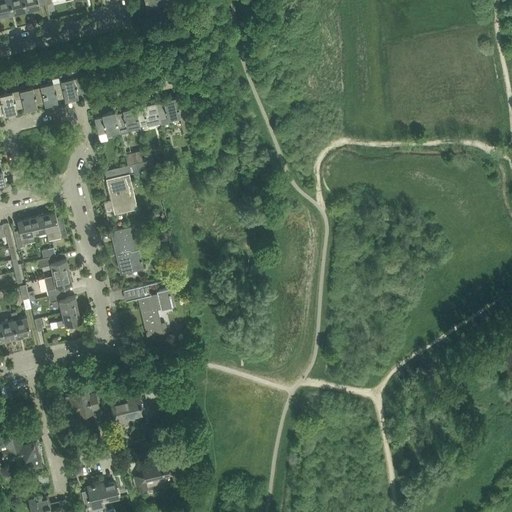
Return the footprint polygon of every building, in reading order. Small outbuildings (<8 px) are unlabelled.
[(0,0),(0,14),(12,12),(9,0),(0,0)] [(23,0),(9,0),(12,12),(25,9),(23,0)] [(39,5),(46,4),(44,0),(23,0),(25,9),(39,6),(39,5)] [(74,76),(61,79),(61,81),(62,81),(66,96),(65,96),(66,99),(75,97),(78,96),(77,93),(78,93),(86,91),(81,71),(82,76),(74,78),(74,76)] [(53,81),(41,84),(41,86),(42,86),(45,101),(45,104),(55,102),(58,101),(57,98),(58,98),(65,96),(66,96),(62,81),(61,81),(59,77),(52,79),(53,81)] [(34,86),(20,89),(21,91),(25,106),(24,106),(25,109),(35,107),(37,106),(37,103),(45,101),(42,86),(41,86),(34,88),(34,86)] [(0,93),(0,104),(2,104),(5,114),(14,112),(17,111),(16,108),(17,108),(24,106),(25,106),(21,91),(13,93),(13,91),(0,94),(0,93)] [(167,100),(156,103),(160,118),(160,120),(161,122),(168,121),(168,118),(181,115),(181,114),(188,112),(184,94),(176,96),(176,95),(167,97),(167,100)] [(147,105),(136,108),(139,123),(147,121),(147,123),(160,120),(160,118),(156,103),(156,100),(146,102),(147,105)] [(127,110),(116,113),(115,113),(119,128),(119,130),(120,133),(128,131),(127,128),(140,125),(139,123),(136,108),(135,105),(126,107),(127,110)] [(99,116),(95,117),(98,133),(106,131),(107,133),(117,130),(119,130),(119,128),(116,116),(115,113),(116,113),(115,110),(106,112),(102,113),(102,116),(99,116)] [(145,149),(126,153),(128,164),(147,159),(145,149)] [(111,198),(104,200),(107,214),(116,212),(117,214),(125,212),(124,210),(135,208),(132,196),(129,196),(124,174),(129,173),(134,171),(137,175),(143,169),(155,166),(153,158),(147,159),(128,164),(127,164),(115,167),(105,169),(107,177),(106,177),(111,198)] [(42,213),(46,230),(49,240),(49,239),(55,237),(56,236),(60,235),(61,237),(67,236),(65,223),(59,225),(56,211),(43,214),(42,213)] [(42,214),(30,217),(34,233),(46,230),(42,213),(41,213),(42,214)] [(34,233),(30,217),(17,220),(20,233),(14,234),(17,247),(23,246),(23,243),(36,240),(34,233)] [(6,235),(9,247),(14,246),(8,222),(2,223),(5,236),(6,235)] [(133,225),(120,228),(111,230),(116,254),(118,254),(123,272),(132,270),(131,268),(143,265),(133,225)] [(54,246),(48,248),(50,256),(52,256),(56,255),(54,246)] [(48,248),(41,249),(43,257),(43,258),(50,256),(48,248)] [(43,257),(39,258),(41,264),(43,264),(44,269),(51,268),(53,275),(69,271),(66,258),(59,260),(53,261),(52,256),(50,256),(43,258),(43,257)] [(47,290),(48,295),(60,292),(59,287),(72,283),(69,271),(53,275),(46,276),(49,289),(47,290)] [(19,285),(22,298),(29,297),(26,283),(19,285)] [(141,310),(147,334),(162,331),(162,332),(166,331),(167,330),(165,324),(163,322),(161,323),(158,308),(173,304),(169,287),(157,290),(157,292),(149,294),(147,283),(124,288),(127,300),(140,297),(143,310),(141,310)] [(60,305),(62,312),(78,308),(75,295),(62,298),(60,292),(48,295),(50,301),(52,301),(53,306),(60,305)] [(29,297),(22,298),(25,308),(31,307),(29,297)] [(57,320),(50,322),(51,328),(58,326),(81,321),(78,308),(62,312),(64,319),(57,320)] [(17,311),(11,312),(13,319),(17,335),(30,332),(30,333),(31,333),(29,323),(27,315),(26,315),(26,316),(18,318),(17,311)] [(34,318),(37,330),(43,329),(40,316),(34,318)] [(13,319),(0,321),(0,324),(3,339),(17,335),(13,319)] [(63,411),(64,415),(79,411),(80,414),(92,411),(91,408),(99,406),(96,391),(88,393),(87,388),(66,393),(67,398),(60,399),(62,409),(61,409),(62,412),(63,411)] [(157,389),(145,392),(146,397),(151,396),(151,397),(159,395),(157,389)] [(111,402),(116,422),(126,420),(125,416),(142,412),(140,405),(142,405),(139,393),(129,395),(130,397),(111,402)] [(20,429),(0,433),(0,453),(2,453),(3,456),(4,456),(5,462),(26,457),(27,465),(32,464),(33,466),(42,464),(37,443),(36,440),(23,443),(20,429)] [(143,480),(146,479),(173,473),(175,479),(183,477),(180,463),(172,465),(171,460),(159,462),(158,459),(141,463),(144,472),(135,474),(139,490),(145,488),(143,480)] [(93,508),(94,507),(93,504),(103,501),(109,498),(109,497),(119,495),(115,481),(100,484),(99,482),(88,485),(89,489),(82,490),(86,506),(92,504),(93,508)] [(62,511),(61,505),(60,505),(51,507),(50,504),(51,504),(49,494),(29,498),(31,511),(68,511),(68,510),(62,511)]
